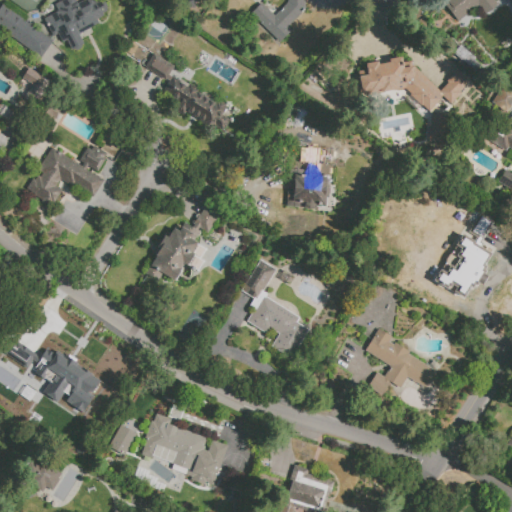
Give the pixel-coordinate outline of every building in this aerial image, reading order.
[(105,9),(106,12),(102,14),(104,16),(97,20),(98,24),(78,34),(83,44),(81,45),(81,47),(80,49),(79,50),(77,50),(76,50),(74,50),(73,49),(71,50),(66,41),(62,43),(58,34),(53,37),(43,19),(58,12),(54,5),(63,0),(74,0),(77,4),(84,0),(100,0),(101,2),(102,2),(104,2),(105,3),(106,4),(107,6),(107,7),(106,9),(105,9)] [(261,3),(268,10),(269,10),(271,8),(274,8),(276,8),(278,10),(279,11),(287,3),(287,0),(304,0),(304,10),(287,28),(290,31),(278,44),(249,16),(261,3)] [(494,0),(496,2),(485,11),(479,5),(459,21),(443,1),(444,0),(494,0)] [(0,30),(0,6),(1,5),(52,42),(39,59),(0,30)] [(169,75),(172,77),(172,76),(188,86),(189,84),(199,90),(198,92),(212,101),(214,99),(217,101),(218,100),(226,105),(225,106),(226,107),(222,115),(229,119),(227,122),(228,123),(224,130),(223,129),(221,131),(214,126),(210,133),(200,127),(202,123),(185,113),(183,116),(173,110),(177,103),(162,93),(169,81),(166,79),(165,81),(145,68),(154,53),(174,66),(169,75)] [(399,85),(360,93),(356,73),(365,71),(364,65),(377,62),(378,64),(388,62),(388,60),(401,57),(402,63),(412,61),(413,66),(439,92),(447,83),(446,82),(456,71),(468,83),(460,92),(461,93),(449,105),(442,98),(428,112),(399,85)] [(29,84),(24,97),(39,103),(49,79),(25,69),(20,80),(29,84)] [(491,103),(509,74),(511,75),(511,102),(506,112),(491,103)] [(443,148),(447,115),(429,113),(426,146),(443,148)] [(511,191),(498,183),(506,170),(511,173),(511,149),(508,147),(505,151),(487,140),(498,122),(511,130),(511,191)] [(84,164),(79,161),(87,148),(90,151),(93,146),(107,155),(104,159),(106,160),(98,173),(88,166),(86,169),(103,180),(92,197),(74,186),(73,188),(60,179),(55,187),(61,191),(52,206),(48,204),(48,205),(41,201),(42,200),(25,190),(32,179),(35,181),(38,176),(39,177),(44,170),(39,167),(51,148),(82,167),(84,164)] [(300,164),(294,164),(295,146),(324,148),(322,165),(318,165),(318,176),(327,176),(325,208),(314,207),(313,210),(286,208),(289,169),(299,169),(300,164)] [(433,218),(455,189),(469,199),(448,228),(433,218)] [(199,229),(197,231),(199,232),(193,241),(196,243),(191,252),(194,253),(186,266),(183,264),(180,270),(181,270),(174,281),(162,273),(157,282),(145,274),(156,257),(152,254),(164,236),(167,238),(173,229),(178,232),(184,223),(192,228),(193,225),(191,224),(197,215),(199,217),(206,205),(220,214),(207,234),(199,229)] [(469,230),(479,237),(489,222),(479,216),(469,230)] [(477,250),(477,249),(478,249),(479,249),(481,249),(481,250),(482,252),(482,253),(493,261),(484,274),(486,275),(471,298),(447,282),(455,270),(457,272),(463,262),(442,248),(452,233),(477,250)] [(240,292),(261,259),(277,269),(263,291),(268,294),(266,296),(300,317),(297,322),(309,330),(291,359),(271,347),(278,335),(270,330),(267,335),(246,322),(254,309),(249,305),(253,300),(240,292)] [(365,351),(378,329),(391,338),(388,342),(392,345),(394,343),(409,353),(408,355),(435,371),(425,388),(407,377),(400,389),(390,382),(381,396),(368,388),(377,373),(383,377),(390,367),(365,351)] [(56,352),(84,372),(88,367),(104,378),(88,403),(77,395),(80,390),(77,388),(71,396),(54,384),(58,378),(47,371),(43,376),(23,363),(26,358),(21,354),(29,342),(34,346),(35,345),(52,357),(56,352)] [(228,446),(213,486),(205,483),(204,486),(190,480),(191,478),(185,475),(189,466),(173,460),(176,453),(157,445),(152,459),(140,455),(146,440),(144,439),(150,421),(153,422),(156,413),(178,421),(176,427),(207,438),(202,449),(208,451),(212,440),(228,446)] [(121,425),(137,434),(124,457),(108,448),(121,425)] [(151,457),(171,462),(174,452),(154,446),(151,457)] [(60,472),(37,462),(27,483),(50,493),(60,472)] [(294,466),(308,471),(307,475),(330,482),(326,497),(323,496),(318,511),(285,501),(289,486),(287,486),(294,466)]
